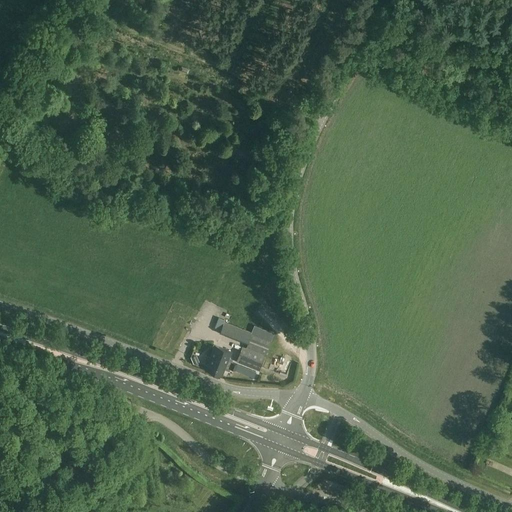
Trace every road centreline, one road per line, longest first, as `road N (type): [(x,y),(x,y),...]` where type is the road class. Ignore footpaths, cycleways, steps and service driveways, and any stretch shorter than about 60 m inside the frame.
road 1 (unclassified): [(301,397),(312,343),(287,243),(292,198),(310,137),(391,0)]
road 2 (unclassified): [(301,397),(226,389),(0,305)]
road 3 (primary): [(280,443),(0,334)]
road 4 (unclassified): [(511,508),(301,397)]
road 5 (primary): [(455,511),(280,443)]
road 6 (unknown): [(144,412),(0,511)]
road 7 (unclassified): [(0,354),(154,416)]
road 8 (unclassified): [(263,485),(221,467),(154,416)]
road 9 (unclassified): [(385,511),(263,485)]
